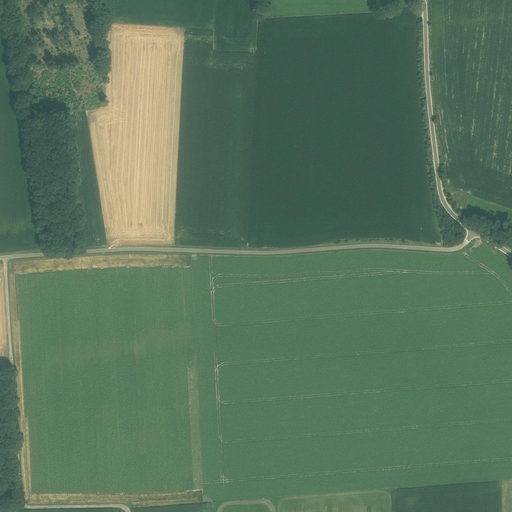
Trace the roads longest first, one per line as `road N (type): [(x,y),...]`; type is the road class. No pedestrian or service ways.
road 1 (unclassified): [(0,258),(131,249),(450,250),(474,231)]
road 2 (track): [(22,503),(4,257)]
road 3 (unclassified): [(474,231),(441,194),(424,0)]
